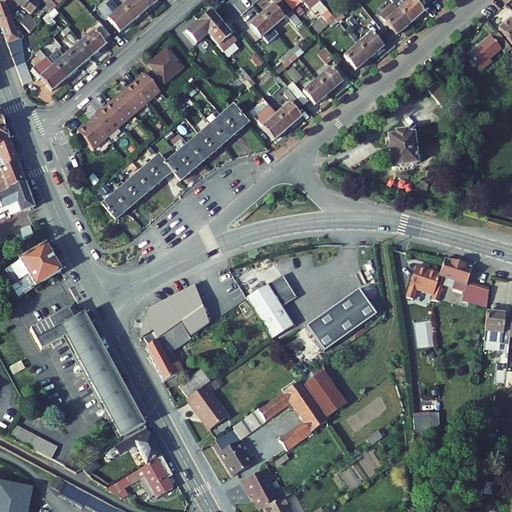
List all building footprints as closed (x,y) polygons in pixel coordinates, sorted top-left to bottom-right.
[(42,3),(51,12),(54,9),(57,7),(54,4),(49,0),(12,0),(31,16),(39,6),(38,5),(41,0),(43,1),(42,3)] [(137,0),(131,0),(121,8),(133,22),(147,11),(137,0)] [(137,0),(147,11),(159,0),(137,0)] [(266,0),(269,3),(273,0),(274,0),(285,13),(288,10),(279,0),(266,0)] [(296,0),(304,8),(305,7),(317,19),(319,17),(325,12),(314,0),(296,0)] [(396,12),(401,18),(415,5),(410,0),(404,0),(398,5),(393,0),(391,0),(388,3),(396,12)] [(420,0),(431,10),(442,0),(420,0)] [(101,13),(91,1),(85,6),(95,18),(101,13)] [(0,26),(1,28),(19,21),(11,12),(9,13),(7,9),(2,4),(0,5),(0,26)] [(415,5),(401,18),(412,31),(427,19),(415,5)] [(133,22),(121,8),(108,20),(120,34),(133,22)] [(59,15),(54,9),(51,12),(48,15),(48,16),(52,21),(59,15)] [(273,10),(261,20),(274,34),(285,25),(273,10)] [(325,12),(319,17),(323,22),(323,21),(329,17),(325,12)] [(384,23),(399,42),(412,31),(401,18),(396,12),(384,23)] [(283,18),(293,30),(297,27),(287,15),(283,18)] [(38,25),(28,16),(21,23),(30,33),(38,25)] [(48,16),(43,20),(51,29),(56,24),(52,21),(48,16)] [(339,16),(333,21),(336,25),(342,20),(339,16)] [(329,17),(323,21),(328,26),(333,21),(329,17)] [(207,41),(221,30),(211,18),(185,39),(195,51),(207,41)] [(249,30),(262,45),(274,34),(261,20),(249,30)] [(511,23),(509,20),(498,29),(511,45),(511,23)] [(27,36),(31,33),(30,33),(21,23),(19,21),(1,28),(8,45),(19,41),(21,41),(23,39),(17,28),(15,29),(13,25),(19,23),(22,26),(19,28),(21,31),(25,34),(27,36)] [(328,26),(330,30),(336,25),(333,21),(328,26)] [(80,44),(92,58),(113,40),(99,24),(92,30),(94,32),(80,44)] [(366,29),(373,38),(377,35),(370,26),(366,29)] [(64,37),(70,32),(67,29),(62,34),(64,37)] [(207,41),(224,59),(237,49),(221,30),(207,41)] [(501,50),(505,54),(511,49),(498,33),(491,39),(490,37),(468,55),(471,60),(476,65),(480,70),(491,61),(489,59),(501,50)] [(21,44),(21,41),(19,41),(8,45),(16,68),(23,64),(17,47),(21,44)] [(374,41),(360,53),(371,66),(385,54),(374,41)] [(92,58),(80,44),(67,55),(79,69),(92,58)] [(44,55),(50,50),(47,47),(41,52),(44,55)] [(256,52),(264,62),(268,58),(260,49),(256,52)] [(43,62),(46,59),(43,56),(41,52),(40,51),(36,54),(43,62)] [(79,69),(67,55),(64,58),(58,51),(49,59),(55,65),(54,67),(65,80),(79,69)] [(299,52),(293,57),(295,60),(301,55),(299,52)] [(154,68),(169,87),(187,73),(172,53),(154,68)] [(346,64),(358,78),(371,66),(360,53),(346,64)] [(320,62),(329,73),(336,67),(327,56),(320,62)] [(30,72),(38,81),(41,79),(52,92),(65,80),(54,67),(53,67),(46,59),(43,62),(30,72)] [(16,68),(23,86),(32,83),(25,64),(23,64),(16,68)] [(332,75),(318,87),(330,101),(344,89),(332,75)] [(148,106),(162,95),(147,77),(140,84),(138,82),(132,87),(148,106)] [(245,77),(242,80),(248,87),(251,84),(245,77)] [(238,83),(243,90),(248,87),(242,80),(238,83)] [(443,110),(455,99),(439,80),(427,91),(443,110)] [(257,90),(251,84),(248,87),(253,93),(257,90)] [(148,106),(132,87),(127,92),(128,93),(120,100),(135,118),(148,106)] [(243,90),(249,97),(253,93),(248,87),(243,90)] [(305,98),(317,112),(330,101),(318,87),(305,98)] [(294,100),(305,113),(309,110),(298,96),(294,100)] [(178,110),(185,103),(180,98),(173,104),(178,110)] [(121,129),(135,118),(120,100),(113,106),(112,104),(105,110),(121,129)] [(285,103),(298,119),(302,116),(289,100),(285,103)] [(108,140),(121,129),(105,110),(100,114),(101,116),(93,123),(108,140)] [(253,122),(275,148),(289,137),(277,123),(267,110),(253,122)] [(232,112),(173,158),(162,168),(156,160),(97,206),(110,223),(169,177),(176,186),(188,177),(247,131),(232,112)] [(291,112),(277,123),(289,137),(302,126),(291,112)] [(0,145),(9,142),(0,117),(0,145)] [(179,124),(182,128),(188,124),(184,120),(179,124)] [(95,151),(108,140),(93,123),(86,128),(85,127),(79,132),(95,151)] [(395,137),(388,138),(392,168),(417,165),(413,135),(410,135),(409,132),(394,134),(395,137)] [(168,142),(173,137),(169,133),(164,138),(168,142)] [(0,168),(0,170),(16,162),(9,142),(0,145),(0,168)] [(151,157),(155,153),(151,148),(147,152),(151,157)] [(0,196),(9,192),(8,191),(24,183),(16,162),(0,170),(0,169),(0,196)] [(116,187),(121,183),(116,178),(112,182),(116,187)] [(0,215),(8,211),(10,216),(34,209),(24,183),(8,191),(9,192),(0,196),(0,215)] [(109,191),(105,187),(99,192),(103,197),(109,191)] [(13,284),(11,286),(18,300),(35,287),(31,280),(45,272),(33,252),(19,261),(5,271),(13,284)] [(454,282),(452,289),(464,293),(462,300),(487,308),(489,290),(467,283),(472,268),(444,260),(440,274),(433,296),(432,301),(438,303),(443,286),(445,279),(454,282)] [(433,296),(440,274),(429,271),(428,274),(415,270),(406,298),(414,301),(417,291),(433,296)] [(267,286),(277,302),(283,298),(287,305),(296,299),(282,276),(267,286)] [(445,279),(443,286),(452,289),(454,282),(445,279)] [(209,325),(194,286),(148,310),(139,335),(143,339),(152,332),(158,340),(170,332),(176,328),(181,325),(182,325),(187,321),(187,320),(188,320),(189,319),(190,319),(192,323),(190,324),(196,334),(209,325)] [(272,340),(293,327),(281,308),(287,305),(283,298),(277,302),(267,286),(246,299),(258,319),(272,340)] [(376,314),(359,290),(306,328),(324,352),(376,314)] [(121,439),(144,426),(84,314),(72,320),(67,310),(30,330),(41,351),(52,345),(54,349),(62,344),(60,340),(66,337),(121,439)] [(509,346),(510,338),(511,318),(505,317),(505,314),(487,313),(484,342),(502,344),(501,345),(509,346)] [(164,383),(175,377),(183,371),(172,352),(197,336),(197,335),(190,340),(181,325),(176,328),(170,332),(158,341),(145,350),(164,383)] [(144,339),(149,347),(158,341),(152,333),(144,339)] [(9,368),(14,376),(25,370),(21,362),(9,368)] [(215,380),(207,370),(203,373),(210,383),(215,380)] [(178,388),(187,400),(210,383),(203,373),(201,371),(178,388)] [(324,419),(346,403),(325,371),(302,388),(324,419)] [(506,374),(498,373),(498,381),(506,382),(506,374)] [(215,390),(223,384),(219,379),(211,385),(215,390)] [(234,431),(241,440),(290,404),(304,424),(280,442),(286,451),(326,422),(324,419),(302,388),(298,384),(259,412),(258,411),(233,429),(234,431)] [(227,418),(210,395),(213,392),(208,385),(186,401),(209,432),(227,418)] [(413,416),(415,434),(440,431),(438,414),(413,416)] [(8,437),(15,440),(21,429),(15,425),(8,437)] [(15,440),(21,444),(27,432),(21,429),(15,440)] [(107,453),(111,460),(136,446),(147,465),(161,457),(147,431),(107,453)] [(366,441),(370,447),(382,438),(378,431),(366,441)] [(21,444),(27,447),(33,435),(27,432),(21,444)] [(212,444),(232,477),(252,466),(238,443),(231,433),(212,444)] [(39,438),(33,435),(27,447),(33,450),(39,438)] [(33,450),(39,454),(45,442),(39,438),(33,450)] [(51,445),(45,442),(39,454),(45,457),(51,445)] [(45,457),(51,460),(57,448),(51,445),(45,457)] [(162,458),(106,491),(121,500),(128,496),(124,490),(140,481),(145,478),(155,496),(157,499),(173,490),(167,480),(172,477),(162,458)] [(88,476),(101,467),(95,461),(82,470),(88,476)] [(265,471),(242,483),(250,498),(252,497),(260,511),(263,510),(279,501),(270,484),(272,483),(265,471)] [(50,487),(59,492),(64,483),(55,478),(50,487)] [(140,481),(150,499),(155,496),(145,478),(140,481)] [(67,482),(59,496),(65,499),(72,485),(67,482)] [(0,511),(24,511),(25,511),(28,511),(27,497),(29,489),(0,483),(0,511)] [(72,485),(65,499),(71,502),(78,488),(72,485)] [(78,488),(71,502),(76,505),(84,491),(78,488)] [(76,505),(82,508),(83,506),(89,494),(84,491),(76,505)] [(89,494),(83,506),(89,509),(95,497),(89,494)] [(402,501),(406,504),(411,497),(406,494),(402,501)] [(95,497),(89,509),(94,511),(101,500),(95,497)] [(263,511),(290,511),(284,499),(279,501),(263,510),(263,511)] [(101,500),(94,511),(101,511),(106,503),(101,500)] [(106,503),(101,511),(108,511),(112,506),(106,503)]
